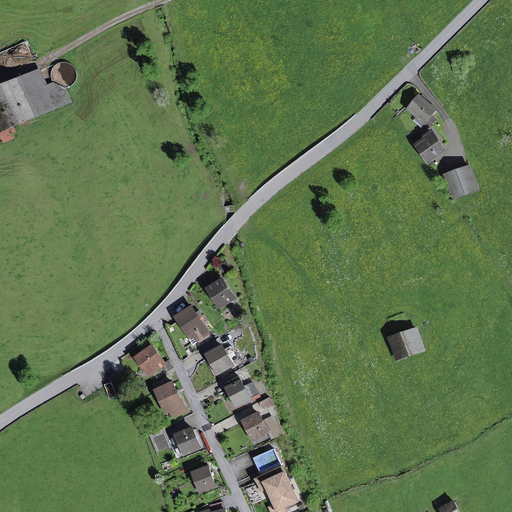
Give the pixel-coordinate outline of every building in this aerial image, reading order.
[(74,84),(77,79),(78,74),(76,69),(72,65),(67,63),(62,63),(57,65),(53,69),(52,74),(52,79),(55,84),(59,87),(65,88),(70,87),(74,84)] [(70,101),(65,90),(54,85),(47,88),(40,72),(0,89),(0,114),(6,129),(0,131),(0,133),(4,143),(14,138),(12,134),(14,132),(12,127),(70,101)] [(437,120),(433,116),(437,111),(421,97),(410,109),(430,127),(437,120)] [(430,160),(444,151),(431,133),(426,136),(428,139),(419,145),(430,160)] [(454,198),(478,190),(470,167),(446,176),(454,198)] [(211,289),(222,306),(234,298),(223,281),(211,289)] [(189,338),(193,345),(210,334),(199,318),(202,316),(200,312),(197,314),(193,308),(178,318),(190,337),(189,338)] [(391,340),(397,359),(425,349),(418,330),(391,340)] [(138,358),(150,375),(165,365),(166,364),(153,347),(138,358)] [(210,355),(220,373),(233,365),(223,347),(210,355)] [(233,351),(241,365),(248,362),(240,347),(233,351)] [(165,365),(170,371),(174,368),(169,361),(166,364),(165,365)] [(122,388),(129,386),(125,372),(118,375),(118,378),(122,388)] [(253,401),(251,398),(259,394),(253,382),(245,387),(240,377),(231,382),(233,386),(229,389),(238,405),(245,401),(246,404),(253,401)] [(115,394),(123,392),(122,388),(118,378),(111,380),(112,383),(115,394)] [(175,408),(179,415),(187,412),(179,395),(181,394),(179,390),(177,391),(174,384),(170,386),(167,379),(155,385),(167,412),(175,408)] [(109,399),(116,397),(115,394),(112,383),(105,385),(109,399)] [(273,406),(269,398),(259,404),(262,409),(267,409),(273,406)] [(255,439),(269,432),(259,414),(246,421),(255,439)] [(266,420),(272,431),(278,428),(272,417),(266,420)] [(150,436),(156,452),(171,446),(164,428),(150,436)] [(271,432),(274,438),(281,435),(278,428),(272,431),(271,432)] [(176,449),(179,456),(201,447),(194,430),(179,436),(183,447),(176,449)] [(268,469),(270,473),(263,477),(257,479),(262,491),(268,488),(276,505),(278,511),(285,508),(299,502),(275,449),(255,458),(261,472),(268,469)] [(195,473),(202,492),(216,486),(209,467),(205,469),(204,466),(200,468),(201,470),(195,473)] [(210,506),(211,511),(218,511),(226,510),(224,502),(210,506)] [(442,509),(443,511),(459,511),(455,503),(442,509)]
